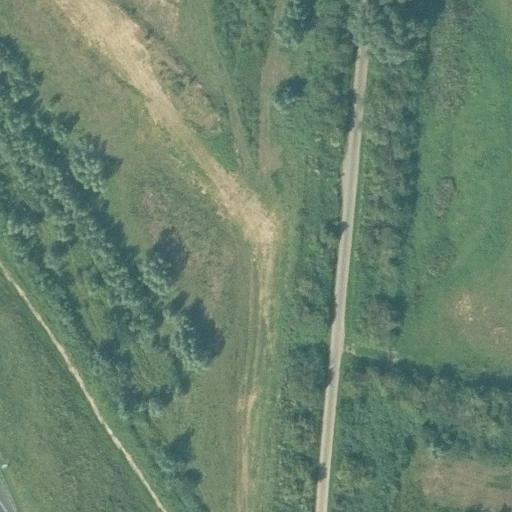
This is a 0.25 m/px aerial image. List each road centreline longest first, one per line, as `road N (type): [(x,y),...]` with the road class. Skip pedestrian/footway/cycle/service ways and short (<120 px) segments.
road 1 (unclassified): [(319,511),(369,0)]
road 2 (track): [(338,339),(511,383)]
